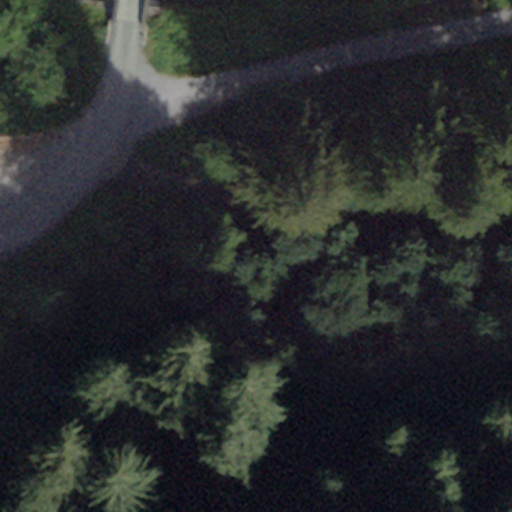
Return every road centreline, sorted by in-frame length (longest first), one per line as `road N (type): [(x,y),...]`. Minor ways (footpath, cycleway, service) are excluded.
road 1 (track): [(511,31),(226,111),(110,113)]
road 2 (residential): [(110,113),(95,152),(60,187),(0,217)]
